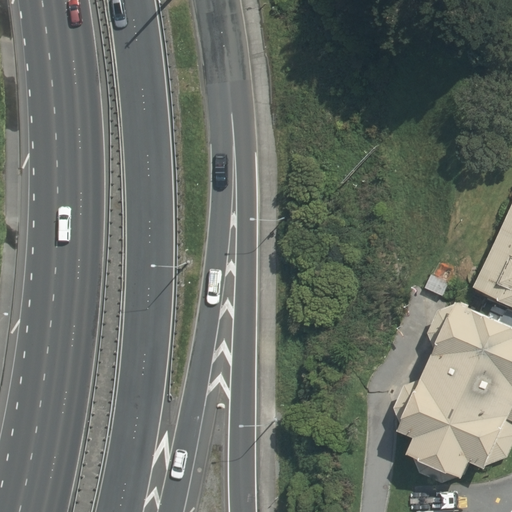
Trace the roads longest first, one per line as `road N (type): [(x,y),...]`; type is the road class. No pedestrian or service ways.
road 1 (trunk): [(26,511),(60,356),(69,248),(69,131),(55,0)]
road 2 (trunk): [(130,0),(148,132),(149,249),(144,366),(118,511)]
road 3 (trunk): [(232,104),(212,280),(171,511)]
road 4 (trunk): [(232,104),(249,179),(241,511)]
